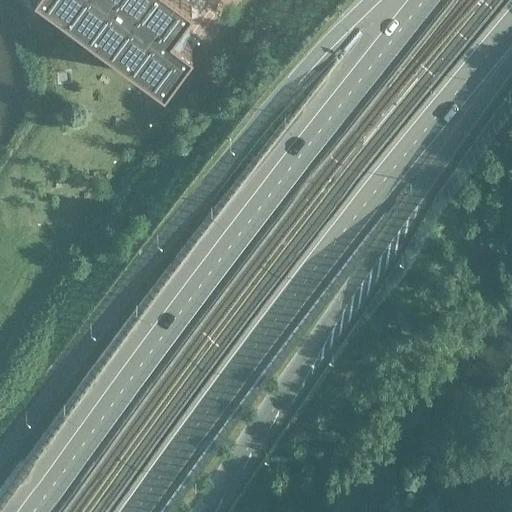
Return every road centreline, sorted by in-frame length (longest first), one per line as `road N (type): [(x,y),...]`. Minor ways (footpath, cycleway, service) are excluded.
road 1 (primary): [(425,0),(31,511)]
road 2 (primary): [(132,511),(290,301),(511,32)]
road 3 (primary): [(370,0),(306,65),(0,461)]
road 4 (primary): [(208,511),(511,73)]
